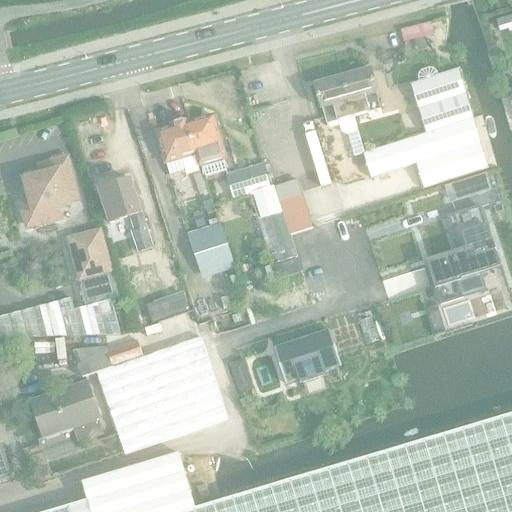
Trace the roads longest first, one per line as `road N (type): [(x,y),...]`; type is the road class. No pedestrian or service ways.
road 1 (primary): [(0,92),(359,0)]
road 2 (unclassified): [(27,494),(228,428),(234,418),(213,349)]
